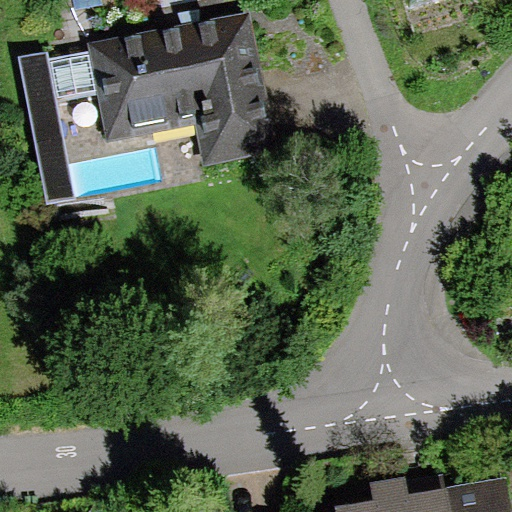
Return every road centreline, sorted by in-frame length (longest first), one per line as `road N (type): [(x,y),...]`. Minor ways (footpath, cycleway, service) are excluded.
road 1 (residential): [(387,419),(0,469)]
road 2 (residential): [(423,191),(390,304),(387,419)]
road 3 (residential): [(349,0),(423,191)]
road 4 (residential): [(511,94),(423,191)]
road 5 (residential): [(511,400),(387,419)]
